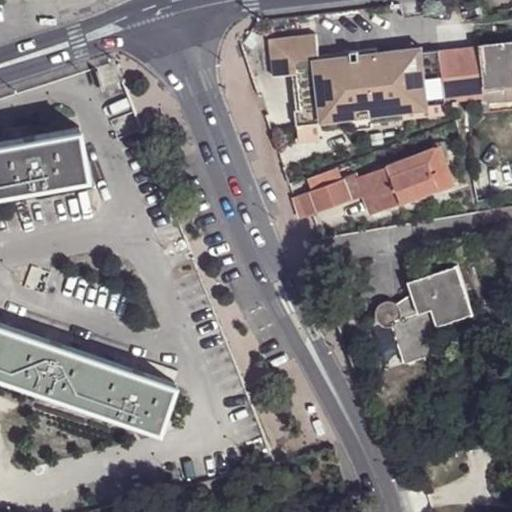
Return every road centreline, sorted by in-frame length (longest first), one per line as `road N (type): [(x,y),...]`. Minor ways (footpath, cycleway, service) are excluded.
road 1 (residential): [(166,11),(275,291),(368,468),(382,511)]
road 2 (residential): [(166,11),(0,68)]
